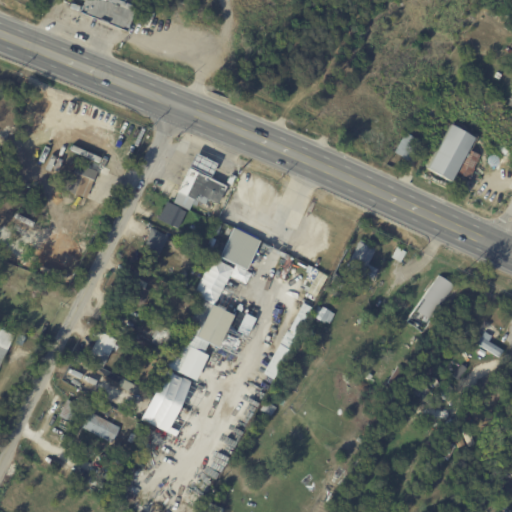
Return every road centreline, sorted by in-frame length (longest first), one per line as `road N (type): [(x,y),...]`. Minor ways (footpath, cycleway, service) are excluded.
road 1 (primary): [(0,25),(511,255)]
road 2 (residential): [(0,458),(170,101)]
